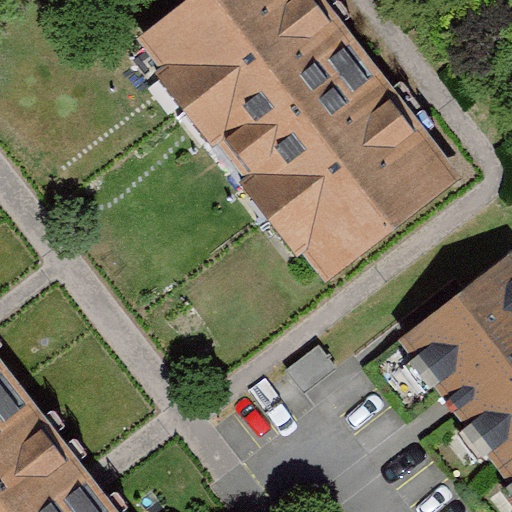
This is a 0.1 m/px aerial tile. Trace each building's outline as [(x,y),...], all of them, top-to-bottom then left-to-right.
[(344,73),(287,0),(203,0),(123,62),(211,176),(344,73)] [(344,73),(211,176),(302,292),(434,187),(344,73)] [(511,290),(417,363),(511,482),(511,290)] [(0,352),(0,443),(44,410),(0,352)] [(44,410),(0,443),(0,511),(127,511),(128,511),(44,410)]
